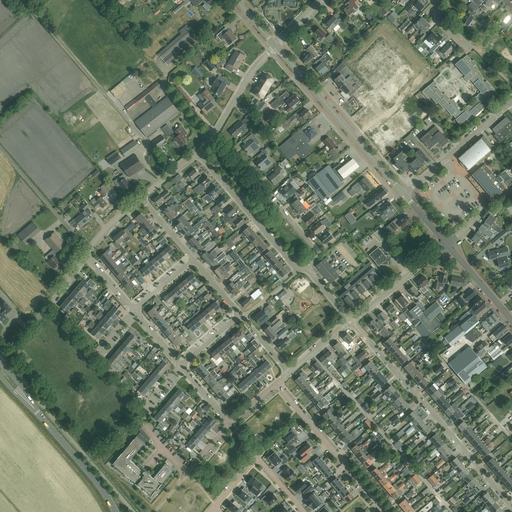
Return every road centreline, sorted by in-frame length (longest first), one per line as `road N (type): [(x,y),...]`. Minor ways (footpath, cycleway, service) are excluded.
road 1 (tertiary): [(405,195),(276,46)]
road 2 (secondary): [(115,511),(0,369)]
road 3 (residential): [(508,500),(397,372)]
road 4 (residential): [(385,511),(276,385)]
road 5 (residential): [(511,436),(431,347),(397,372)]
road 6 (unclassified): [(197,153),(252,68),(276,46)]
road 7 (unclassified): [(0,356),(83,254)]
road 8 (residential): [(303,511),(259,460),(215,506)]
road 9 (residential): [(447,245),(351,321)]
